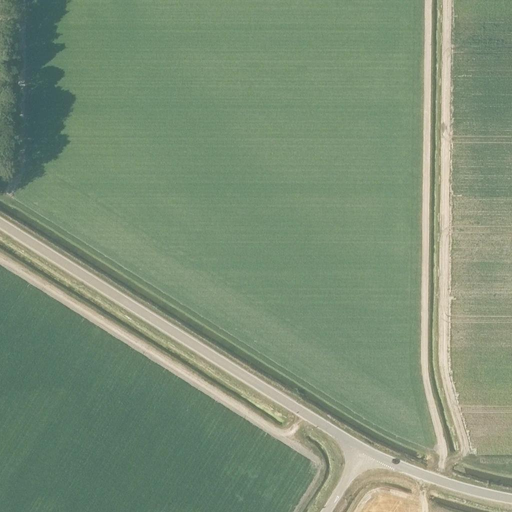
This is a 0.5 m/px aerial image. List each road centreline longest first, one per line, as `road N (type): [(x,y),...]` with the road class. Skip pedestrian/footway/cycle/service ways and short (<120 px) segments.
road 1 (unclassified): [(364,450),(0,223)]
road 2 (unclassified): [(511,499),(364,450)]
